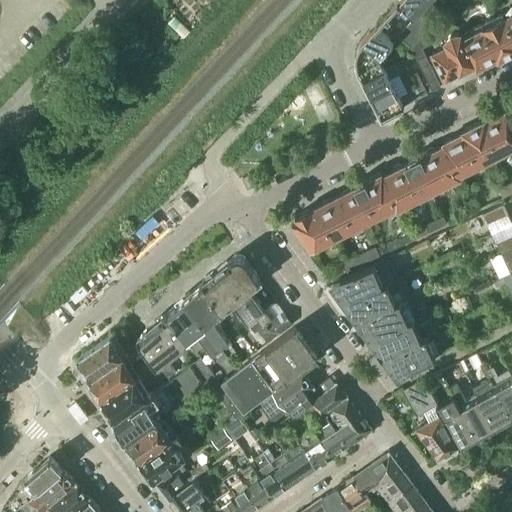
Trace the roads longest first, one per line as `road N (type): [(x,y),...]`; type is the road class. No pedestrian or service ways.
road 1 (residential): [(57,406),(26,373),(226,193)]
road 2 (residential): [(392,428),(246,208)]
road 3 (residential): [(362,0),(323,38),(373,144)]
road 4 (residential): [(0,133),(114,9)]
road 5 (residential): [(373,144),(511,72)]
road 6 (residential): [(392,428),(270,511)]
road 7 (residential): [(246,208),(373,144)]
road 8 (residential): [(140,511),(57,406)]
